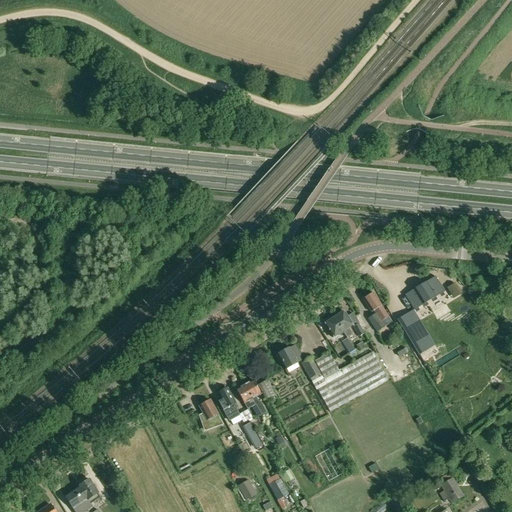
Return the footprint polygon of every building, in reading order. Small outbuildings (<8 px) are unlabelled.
[(392,297),(415,286),(409,272),(385,283),(392,297)] [(435,277),(404,296),(414,311),(444,292),(435,277)] [(371,313),(373,311),(375,314),(367,319),(377,333),(385,327),(381,322),(389,317),(373,293),(363,299),(371,313)] [(404,330),(419,355),(433,347),(411,311),(411,312),(417,322),(404,330)] [(344,312),(335,317),(344,333),(348,338),(353,335),(348,326),(352,324),(347,317),(344,312)] [(335,317),(324,324),(331,336),(338,332),(340,336),(344,333),(335,317)] [(353,327),(359,337),(365,334),(359,323),(353,327)] [(366,349),(362,342),(356,346),(360,352),(366,349)] [(277,354),(285,370),(297,363),(303,360),(295,345),(289,348),(277,354)] [(403,349),(401,350),(397,353),(399,357),(406,353),(403,349)] [(321,374),(310,379),(316,391),(317,390),(331,414),(389,382),(373,353),(338,372),(329,353),(315,361),(321,374)] [(310,380),(310,379),(321,374),(315,361),(312,357),(301,363),(310,380)] [(253,379),(244,384),(262,416),(266,423),(271,420),(260,402),(259,402),(256,397),(261,394),(253,379)] [(258,385),(268,403),(277,398),(268,380),(258,385)] [(244,384),(236,389),(244,404),(247,410),(251,407),(258,418),(262,416),(244,384)] [(218,394),(221,400),(218,401),(223,410),(224,410),(226,414),(238,408),(227,389),(218,394)] [(199,406),(207,421),(211,427),(216,424),(212,418),(218,415),(210,400),(199,406)] [(252,434),(258,432),(256,424),(249,426),(252,434)] [(250,437),(256,448),(261,445),(255,435),(250,437)] [(287,447),(285,443),(281,436),(276,439),(281,450),(287,447)] [(379,469),(375,464),(369,467),(372,473),(379,469)] [(281,476),(285,484),(287,482),(290,488),(296,485),(290,472),(281,476)] [(437,481),(444,492),(440,494),(445,502),(449,500),(452,503),(463,496),(449,474),(437,481)] [(65,496),(74,511),(83,511),(91,507),(90,504),(100,497),(89,479),(78,487),(65,496)] [(238,486),(246,501),(257,495),(249,480),(238,486)] [(277,500),(283,510),(293,504),(287,494),(288,494),(280,480),(269,486),(277,500)] [(270,502),(263,506),(266,511),(273,508),(270,502)]
